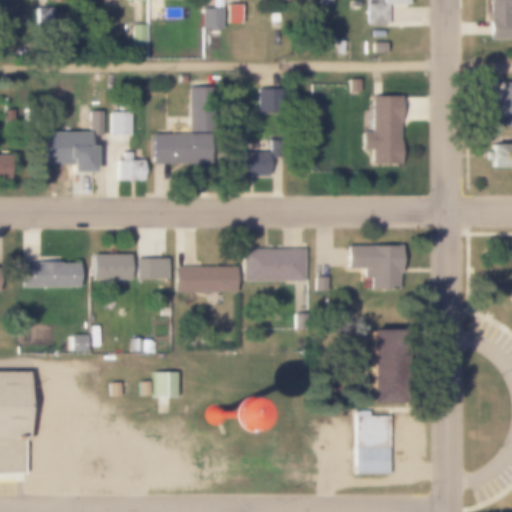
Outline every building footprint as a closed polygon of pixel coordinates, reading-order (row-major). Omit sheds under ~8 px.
[(315,0),(315,5),(331,5),(331,0),(348,0),(348,9),(358,9),(358,0),(315,0)] [(364,0),(379,0),(379,7),(384,7),(384,25),(364,25),(364,0)] [(486,0),(511,0),(511,10),(510,10),(510,20),(511,20),(511,39),(486,39),(486,0)] [(223,5),(237,5),(237,24),(223,24),(223,5)] [(33,9),(49,9),(49,24),(33,24),(33,9)] [(219,9),(219,29),(198,29),(198,9),(219,9)] [(129,24),(141,24),(141,47),(129,47),(129,24)] [(368,42),(383,42),(383,54),(368,54),(368,42)] [(346,80),(357,80),(357,92),(346,92),(346,80)] [(511,83),(498,83),(498,93),(492,93),(492,99),(487,99),(487,127),(511,127),(511,83)] [(254,88),(279,87),(280,113),(254,113),(254,88)] [(367,96),(367,131),(358,131),(358,150),(369,150),(369,165),(396,165),(397,96),(367,96)] [(190,132),(209,132),(209,103),(190,103),(190,132)] [(100,111),(100,134),(87,134),(87,112),(100,111)] [(106,112),(128,112),(128,135),(106,135),(106,112)] [(185,113),(185,134),(149,134),(149,163),(204,163),(203,113),(185,113)] [(70,135),(86,134),(86,142),(90,142),(90,148),(94,148),(96,174),(72,175),(70,135)] [(511,144),(487,144),(487,151),(483,151),(483,160),(488,160),(488,168),(511,168),(511,144)] [(114,160),(120,159),(120,151),(127,151),(127,146),(139,146),(140,181),(115,182),(114,160)] [(229,152),(266,152),(265,177),(229,177),(229,152)] [(0,181),(9,182),(9,157),(0,156),(0,181)] [(238,244),(300,245),(300,277),(238,276),(238,244)] [(85,246),(121,245),(122,275),(86,276),(85,246)] [(343,246),(397,246),(397,290),(368,290),(368,268),(343,268),(343,246)] [(163,258),(163,278),(134,278),(134,258),(163,258)] [(166,262),(227,261),(227,286),(166,287),(166,262)] [(33,264),(33,262),(58,262),(58,264),(75,264),(75,288),(18,288),(18,264),(33,264)] [(323,277),(323,293),(311,293),(311,277),(323,277)] [(364,330),(394,330),(394,406),(364,406),(364,330)] [(82,335),(82,351),(67,351),(67,335),(82,335)] [(138,340),(147,340),(147,352),(138,352),(138,340)] [(0,373),(20,373),(20,473),(0,473),(0,373)] [(148,373),(171,373),(171,397),(148,397),(148,373)] [(116,382),(116,396),(105,396),(105,382),(116,382)] [(130,382),(130,396),(118,396),(118,382),(130,382)] [(145,382),(145,396),(134,396),(134,382),(145,382)] [(387,416),(387,474),(352,474),(352,411),(365,411),(365,416),(387,416)]
